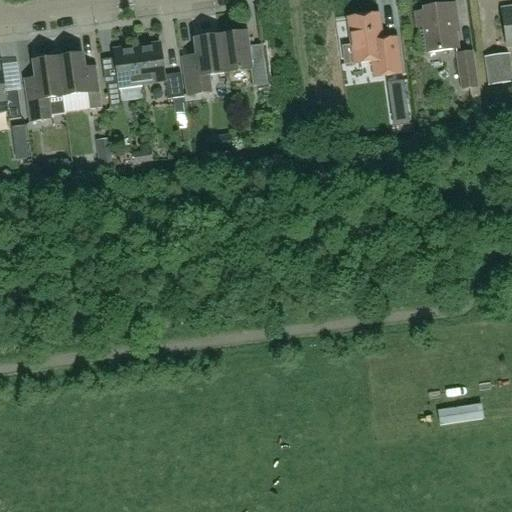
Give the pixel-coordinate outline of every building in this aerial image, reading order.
[(425,12),(416,14),(419,29),(424,28),(428,54),(459,49),(455,23),(458,23),(456,5),(424,9),(425,12)] [(511,9),(503,10),(508,48),(511,47),(511,9)] [(379,15),(349,19),(353,47),(343,48),(346,66),(373,62),(376,78),(402,75),(397,39),(383,41),(379,15)] [(247,33),(221,37),(226,74),(252,71),(254,88),(268,86),(263,46),(249,48),(247,33)] [(209,77),(226,74),(221,37),(195,40),(198,64),(185,66),(189,96),(212,93),(209,77)] [(161,45),(138,48),(143,86),(166,83),(168,101),(185,98),(182,74),(165,77),(161,45)] [(143,86),(138,48),(114,52),(119,83),(107,85),(111,109),(122,107),(120,89),(143,86)] [(470,89),(478,88),(479,88),(474,53),(457,55),(462,91),(470,89)] [(511,82),(511,72),(510,55),(486,58),(489,86),(511,82)] [(83,56),(59,59),(64,97),(89,94),(91,111),(103,109),(97,68),(86,70),(83,56)] [(67,115),(64,97),(59,59),(34,63),(36,80),(24,81),(30,123),(51,120),(51,117),(67,115)] [(2,63),(0,62),(0,114),(9,113),(10,121),(22,119),(18,92),(6,93),(3,66),(2,63)] [(389,83),(395,128),(409,127),(403,81),(389,83)]
